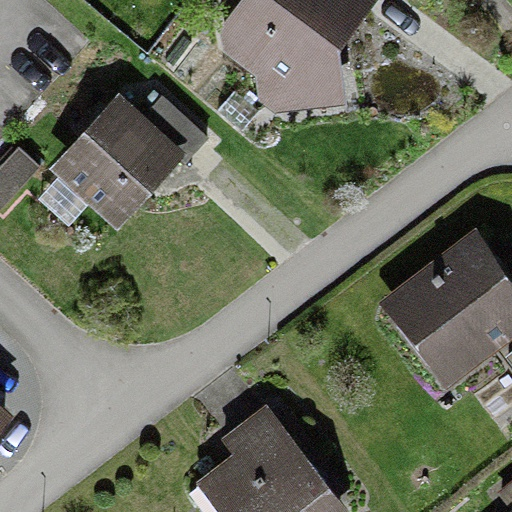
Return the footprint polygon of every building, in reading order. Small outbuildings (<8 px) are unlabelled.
[(233,0),(210,28),(213,55),(252,80),(263,115),(337,100),(327,40),(362,0),(233,0)] [(178,150),(112,89),(44,162),(110,223),(178,150)] [(19,143),(0,164),(0,207),(2,209),(43,164),(19,143)] [(511,285),(469,231),(375,306),(439,386),(511,328),(511,285)] [(228,456),(191,484),(211,511),(333,511),(336,510),(260,409),(217,442),(228,456)]
